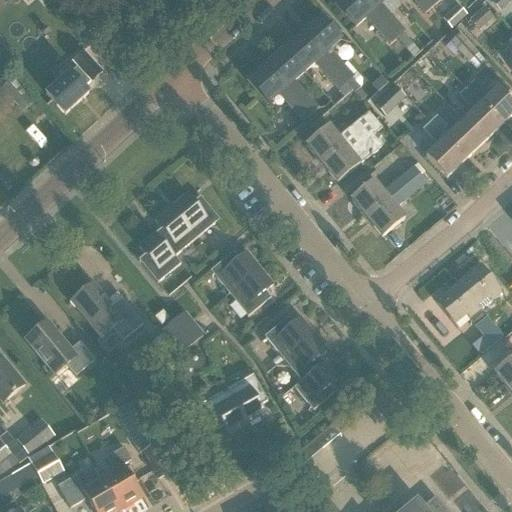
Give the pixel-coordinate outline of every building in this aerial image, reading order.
[(41,17),(54,9),(47,0),(32,0),(31,1),(41,17)] [(361,0),(342,0),(335,7),(355,29),(366,19),(389,46),(397,40),(361,0)] [(361,0),(397,40),(404,33),(381,6),(387,0),(361,0)] [(424,0),(411,0),(425,15),(432,9),(424,0)] [(424,0),(432,9),(440,2),(438,0),(424,0)] [(442,20),(451,30),(467,16),(457,6),(442,20)] [(469,22),(479,32),(494,19),(484,8),(469,22)] [(346,85),(353,79),(329,52),(340,42),(320,20),(302,36),(346,85)] [(450,44),(469,63),(478,54),(460,35),(450,44)] [(314,65),(338,92),(346,85),(302,36),(284,51),(304,74),(314,65)] [(310,117),(317,110),(294,83),(304,74),(284,51),(266,67),(310,117)] [(83,54),(72,63),(77,69),(70,75),(69,74),(45,96),(64,117),(88,95),(83,89),(90,82),(91,84),(102,74),(83,54)] [(279,96),(302,123),(310,117),(266,67),(248,83),(268,106),(279,96)] [(1,90),(22,114),(34,104),(12,79),(1,90)] [(482,94),(473,83),(466,90),(501,128),(511,117),(511,101),(499,88),(485,101),(480,95),(482,94)] [(466,90),(459,97),(468,107),(470,105),(475,110),(462,123),(483,145),(501,128),(466,90)] [(382,100),(375,107),(384,117),(391,110),(382,100)] [(306,148),(321,166),(375,122),(369,114),(338,140),(329,129),(306,148)] [(462,123),(449,136),(444,130),(446,128),(436,118),(429,125),(465,162),(483,145),(462,123)] [(359,166),(375,153),(382,162),(401,147),(393,137),(380,148),(372,138),(381,130),(375,122),(321,166),(336,185),(359,166)] [(429,125),(422,132),(432,142),(434,140),(439,145),(425,158),(446,180),(465,162),(429,125)] [(373,183),(350,202),(366,221),(419,176),(413,169),(382,194),(373,183)] [(366,221),(381,239),(404,220),(395,209),(426,184),(419,176),(366,221)] [(193,203),(187,196),(171,209),(196,240),(219,221),(199,198),(193,203)] [(173,259),(174,258),(196,240),(171,209),(154,223),(160,230),(154,235),(173,259)] [(173,259),(154,235),(138,249),(144,256),(137,262),(157,285),(180,266),(174,258),(173,259)] [(259,270),(246,254),(238,260),(233,254),(209,273),(228,296),(259,270)] [(502,294),(480,267),(457,285),(476,308),(487,299),(491,303),(502,294)] [(273,287),(259,270),(228,296),(247,319),(271,299),(265,293),(273,287)] [(457,285),(435,303),(457,331),(458,330),(454,326),(465,317),(474,328),(486,319),(476,308),(457,285)] [(101,340),(122,322),(132,334),(142,326),(121,301),(111,308),(93,286),(71,304),(101,340)] [(162,313),(154,319),(161,327),(168,320),(162,313)] [(184,315),(165,331),(183,353),(203,337),(184,315)] [(282,361),(313,336),(300,320),(292,326),(287,319),(264,339),(282,361)] [(502,339),(486,319),(474,328),(491,349),(502,339)] [(55,377),(67,367),(75,377),(94,362),(79,345),(69,353),(46,324),(25,341),(55,377)] [(313,336),(282,361),(301,383),(324,364),(319,358),(327,352),(313,336)] [(2,360),(0,362),(0,402),(5,408),(7,406),(5,403),(24,387),(2,360)] [(511,360),(493,375),(509,394),(511,391),(511,360)] [(324,364),(301,383),(293,389),(312,413),(336,393),(331,387),(338,381),(324,364)] [(267,403),(252,377),(226,391),(246,426),(265,416),(260,407),(267,403)] [(226,391),(201,406),(216,432),(223,428),(228,436),(246,426),(226,391)] [(142,454),(159,482),(173,474),(157,446),(160,445),(139,409),(136,411),(132,403),(118,411),(122,418),(130,414),(150,449),(142,454)] [(197,443),(182,416),(177,419),(167,404),(160,408),(185,450),(197,443)] [(16,442),(29,459),(54,438),(41,422),(16,442)] [(329,427),(280,468),(289,479),(338,438),(329,427)] [(0,467),(1,467),(6,473),(16,465),(10,458),(11,458),(0,444),(0,467)] [(27,461),(42,487),(63,474),(48,448),(27,461)] [(106,459),(113,472),(102,478),(121,511),(142,500),(123,467),(131,462),(123,449),(106,459)] [(121,511),(102,478),(90,485),(83,473),(57,488),(70,510),(87,500),(93,511),(121,511)] [(444,511),(420,483),(385,511),(444,511)]
